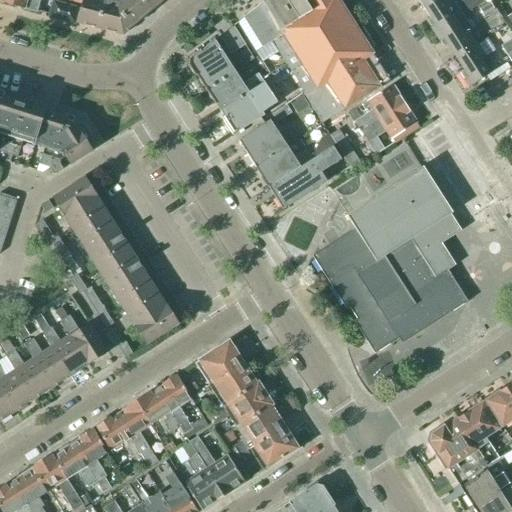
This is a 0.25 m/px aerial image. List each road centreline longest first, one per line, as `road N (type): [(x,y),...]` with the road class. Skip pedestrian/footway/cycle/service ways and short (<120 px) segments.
road 1 (residential): [(0,464),(264,292)]
road 2 (residential): [(511,210),(375,0)]
road 3 (unclassified): [(264,292),(138,94)]
road 4 (unclassified): [(365,437),(264,292)]
road 5 (residential): [(365,437),(511,344)]
road 6 (residential): [(138,94),(0,57)]
road 7 (residential): [(248,511),(365,437)]
